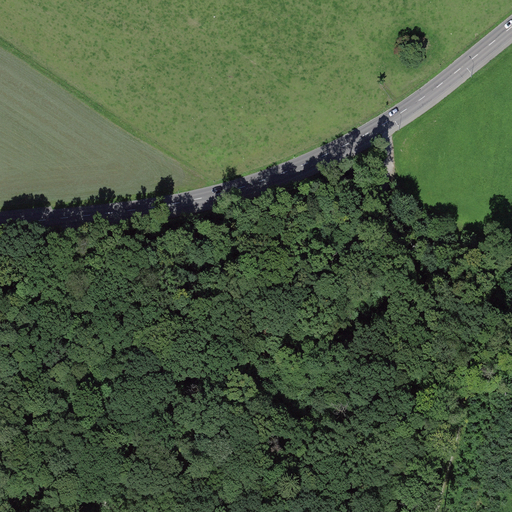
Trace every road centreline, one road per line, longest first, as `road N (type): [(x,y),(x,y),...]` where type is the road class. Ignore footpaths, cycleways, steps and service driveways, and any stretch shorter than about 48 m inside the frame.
road 1 (secondary): [(0,225),(196,200),(290,171),(386,123),(511,27)]
road 2 (track): [(435,511),(463,404),(450,339),(392,220),(383,181),(386,123)]
road 3 (track): [(125,511),(0,461)]
